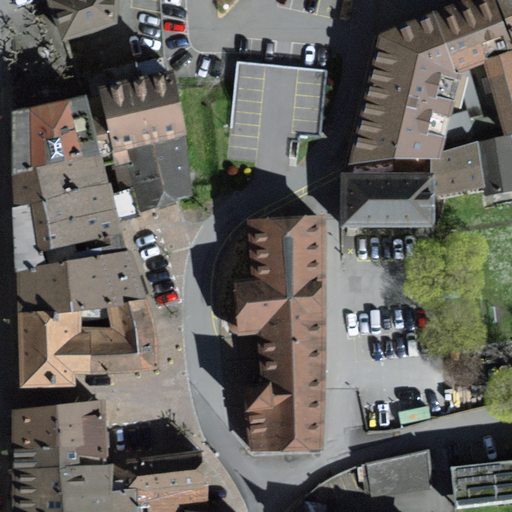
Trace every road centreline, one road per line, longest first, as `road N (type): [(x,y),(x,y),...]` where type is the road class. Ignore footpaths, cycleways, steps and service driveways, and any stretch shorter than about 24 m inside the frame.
road 1 (residential): [(205,383),(197,299),(215,234),(251,200),(326,165)]
road 2 (residential): [(511,410),(348,453),(254,490)]
road 3 (residential): [(0,397),(205,383)]
